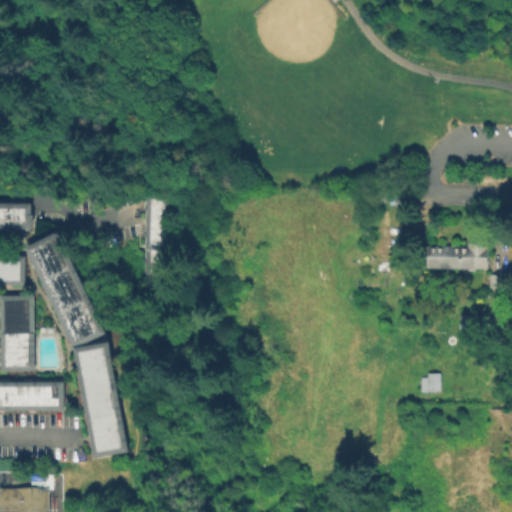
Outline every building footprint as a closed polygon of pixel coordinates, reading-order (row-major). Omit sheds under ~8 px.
[(147,300),(147,281),(139,281),(139,195),(168,195),(168,300),(147,300)] [(0,233),(0,206),(27,206),(27,233),(0,233)] [(69,348),(19,246),(51,231),(101,333),(69,348)] [(485,271),(422,270),(423,248),(464,248),(464,243),(486,243),(485,271)] [(21,285),(0,285),(0,256),(21,256),(21,285)] [(487,292),(487,278),(499,278),(499,292),(487,292)] [(31,371),(0,371),(0,294),(29,294),(31,371)] [(90,458),(70,349),(105,342),(125,452),(90,458)] [(438,395),(418,395),(418,380),(425,380),(425,374),(438,374),(438,395)] [(0,383),(61,383),(61,412),(0,412),(0,383)] [(46,511),(0,511),(0,489),(28,489),(28,477),(41,477),(41,483),(43,483),(43,489),(46,489),(46,511)]
